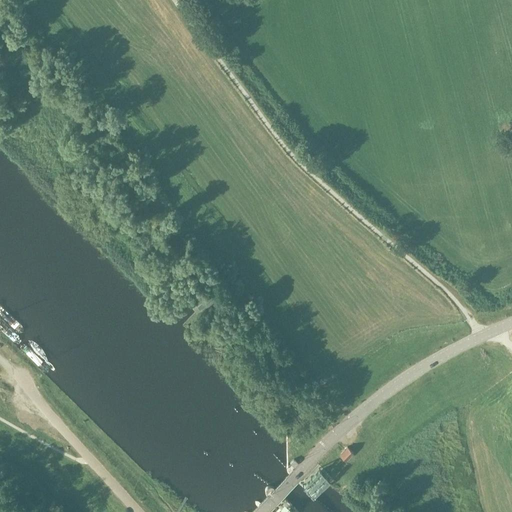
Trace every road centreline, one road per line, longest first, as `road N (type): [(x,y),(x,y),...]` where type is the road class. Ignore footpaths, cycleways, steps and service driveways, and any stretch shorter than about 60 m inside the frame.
road 1 (tertiary): [(261,511),(380,396),(511,322)]
road 2 (unclassified): [(0,360),(88,458)]
